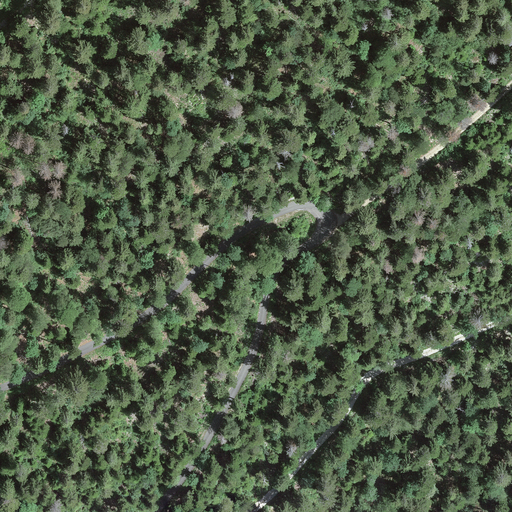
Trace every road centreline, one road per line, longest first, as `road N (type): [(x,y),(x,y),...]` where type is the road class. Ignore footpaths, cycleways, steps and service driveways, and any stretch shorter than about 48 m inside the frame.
road 1 (unclassified): [(157,511),(232,398),(282,268),(325,234),(320,209),(295,206),(253,224),(141,321),(0,390)]
road 2 (track): [(240,511),(298,469),(375,371),(511,316)]
road 3 (track): [(324,213),(448,140),(511,79)]
